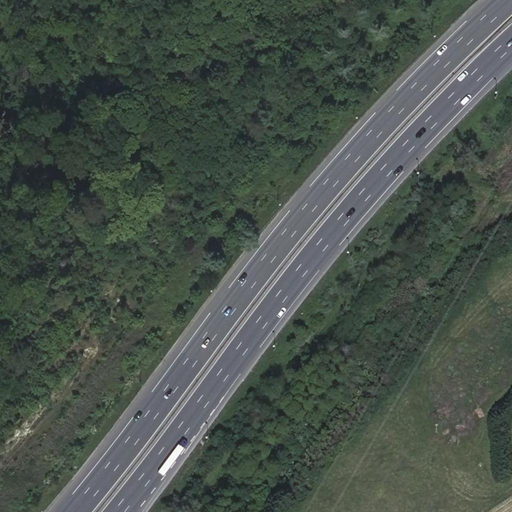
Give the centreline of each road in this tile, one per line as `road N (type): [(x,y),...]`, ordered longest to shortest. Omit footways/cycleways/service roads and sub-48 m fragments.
road 1 (trunk): [(508,0),(305,214),(77,511)]
road 2 (trunk): [(119,511),(308,261),(511,41)]
